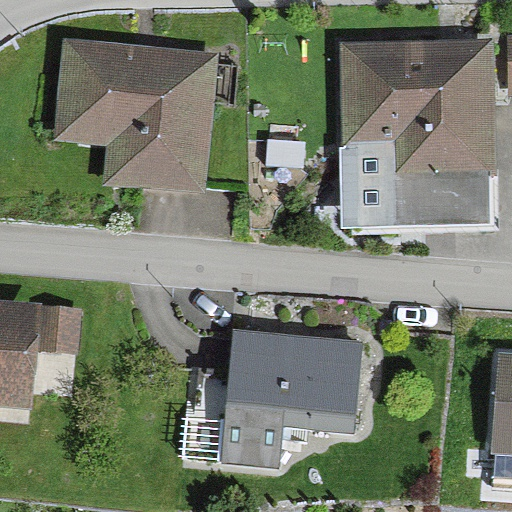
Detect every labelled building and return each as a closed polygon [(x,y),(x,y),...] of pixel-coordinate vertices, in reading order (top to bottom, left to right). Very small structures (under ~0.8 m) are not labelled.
[(344,56),(346,144),(482,141),(481,53),(344,56)] [(110,142),(106,182),(192,191),(204,67),(68,54),(60,137),(110,142)] [(346,144),(347,232),(484,229),(482,141),(346,144)] [(36,350),(68,353),(71,318),(39,316),(36,350)] [(23,320),(0,317),(0,403),(16,405),(23,320)] [(349,438),(357,352),(229,340),(226,375),(196,372),(191,420),(183,419),(179,461),(274,470),(277,431),(349,438)] [(511,492),(511,366),(498,365),(489,491),(511,492)]
